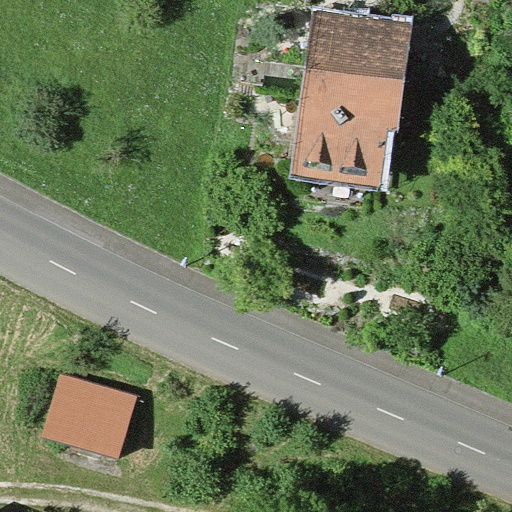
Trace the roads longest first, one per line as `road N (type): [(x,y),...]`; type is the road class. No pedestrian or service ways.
road 1 (tertiary): [(0,226),(511,464)]
road 2 (track): [(137,511),(0,496)]
